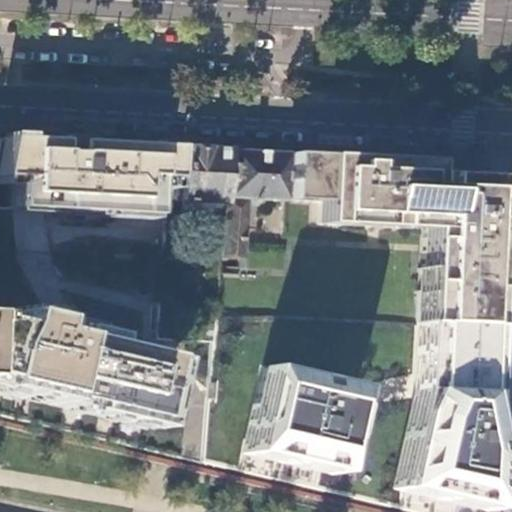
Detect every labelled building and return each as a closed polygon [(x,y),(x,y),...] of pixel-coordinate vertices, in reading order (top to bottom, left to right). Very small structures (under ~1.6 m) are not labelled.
[(164,204),(169,148),(114,145),(44,141),(24,140),(9,139),(0,138),(0,208),(0,209),(29,210),(42,210),(50,246),(87,236),(160,246),(164,204)] [(176,148),(169,148),(164,204),(174,205),(176,148)] [(194,149),(176,148),(174,205),(220,207),(225,151),(194,149)] [(281,202),(284,154),(252,153),(225,151),(220,207),(216,256),(238,258),(243,199),(249,199),(248,205),(261,206),(262,200),(281,202)] [(316,203),(315,225),(335,226),(335,217),(423,222),(422,231),(420,269),(423,270),(422,292),(414,292),(413,324),(424,325),(484,328),(492,179),(426,176),(427,162),(407,161),(319,156),(301,155),(284,154),(281,202),(316,203)] [(335,217),(335,226),(422,231),(423,222),(335,217)] [(423,270),(420,269),(416,269),(414,292),(422,292),(423,270)] [(102,346),(104,336),(51,325),(0,312),(0,385),(146,420),(160,359),(102,346)] [(208,341),(210,324),(195,324),(194,340),(208,341)] [(424,325),(413,324),(410,392),(386,490),(478,511),(480,511),(484,461),(478,438),(475,495),(463,494),(463,502),(411,489),(412,482),(400,481),(401,450),(406,434),(413,435),(418,348),(423,348),(424,325)] [(484,328),(424,325),(423,348),(418,348),(413,435),(406,434),(401,450),(400,481),(412,482),(411,489),(463,502),(463,494),(475,495),(478,438),(467,438),(468,422),(479,423),(484,328)] [(160,359),(146,420),(0,385),(0,393),(150,429),(166,361),(160,359)] [(252,406),(261,369),(256,368),(235,455),(325,476),(346,389),(341,388),(333,422),(327,421),(323,435),(329,437),(325,456),(318,454),(315,468),(259,455),(261,448),(243,443),(248,421),(255,423),(258,408),(252,406)] [(341,388),(261,369),(252,406),(258,408),(255,423),(248,421),(243,443),(261,448),(259,455),(315,468),(318,454),(325,456),(329,437),(323,435),(327,421),(333,422),(341,388)] [(478,438),(479,423),(468,422),(467,438),(478,438)]
